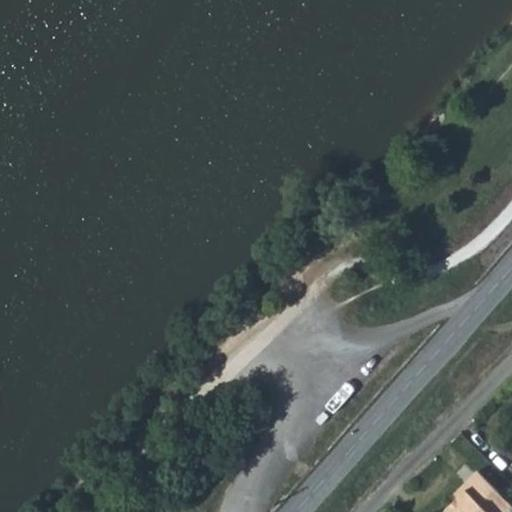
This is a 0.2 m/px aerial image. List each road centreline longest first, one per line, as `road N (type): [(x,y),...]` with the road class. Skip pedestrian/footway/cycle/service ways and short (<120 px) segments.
road 1 (secondary): [(511,266),(294,511)]
road 2 (unclassified): [(511,361),(363,511)]
